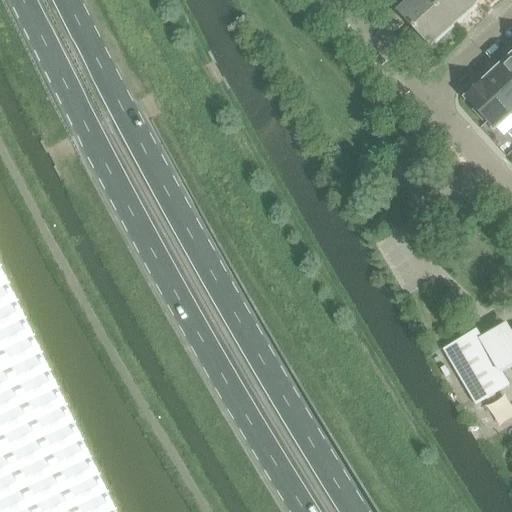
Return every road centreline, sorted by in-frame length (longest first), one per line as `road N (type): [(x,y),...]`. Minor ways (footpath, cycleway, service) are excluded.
road 1 (primary): [(357,511),(239,318),(69,0)]
road 2 (primary): [(26,0),(205,336),(312,511)]
road 3 (residential): [(425,95),(339,0)]
road 4 (residential): [(511,189),(425,95)]
road 5 (residential): [(425,95),(511,11)]
